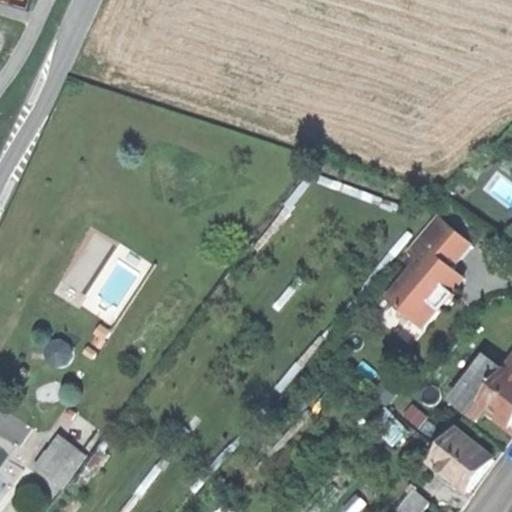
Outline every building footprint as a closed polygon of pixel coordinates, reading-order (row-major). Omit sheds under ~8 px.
[(431,333),(472,283),(453,268),(472,245),(440,219),(412,253),(422,262),(391,300),(431,333)] [(470,419),(481,404),(505,373),(488,360),(453,406),(470,419)] [(489,411),(511,427),(511,378),(505,373),(481,404),(489,411)] [(478,425),(489,411),(481,404),(470,419),(478,425)] [(63,433),(38,468),(66,488),(91,453),(63,433)] [(458,484),(470,493),(482,477),(494,462),(458,434),(434,465),(449,477),(458,484)] [(453,490),(458,484),(449,477),(444,483),(453,490)] [(403,511),(427,511),(432,506),(418,494),(403,511)]
